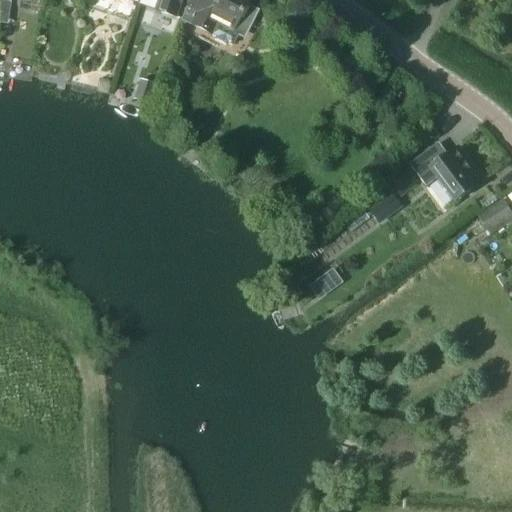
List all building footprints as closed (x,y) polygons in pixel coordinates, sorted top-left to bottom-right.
[(175,18),(180,0),(157,0),(154,12),(175,18)] [(253,17),(250,9),(245,7),(247,0),(190,0),(186,9),(181,21),(210,35),(215,38),(214,41),(225,46),(226,43),(231,46),(237,35),(245,32),(253,17)] [(366,99),(375,85),(365,79),(356,93),(366,99)] [(484,181),(459,147),(448,156),(438,144),(410,165),(426,187),(438,178),(456,202),(484,181)] [(402,206),(388,186),(363,204),(378,224),(402,206)] [(337,193),(322,201),(330,215),(345,208),(337,193)] [(511,222),(511,213),(504,201),(478,217),(490,236),(511,222)]
